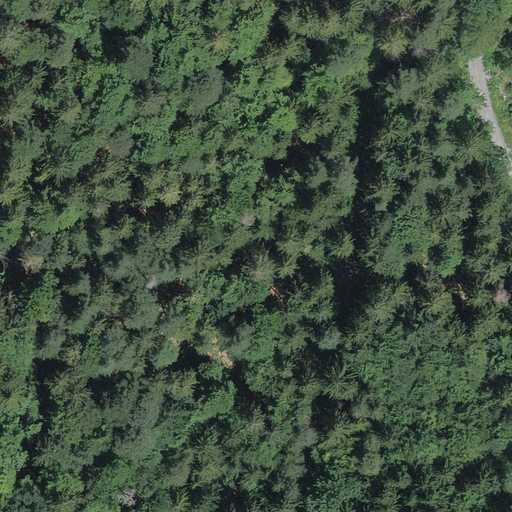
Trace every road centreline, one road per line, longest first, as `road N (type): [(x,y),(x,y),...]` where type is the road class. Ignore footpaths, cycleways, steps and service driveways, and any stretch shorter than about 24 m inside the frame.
road 1 (track): [(295,511),(352,243),(380,0)]
road 2 (track): [(465,0),(477,76),(511,156)]
